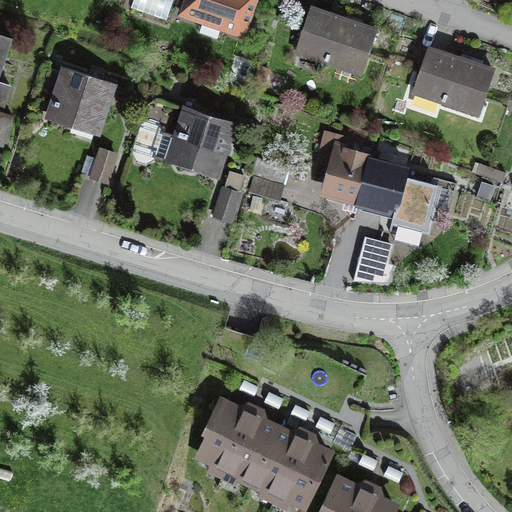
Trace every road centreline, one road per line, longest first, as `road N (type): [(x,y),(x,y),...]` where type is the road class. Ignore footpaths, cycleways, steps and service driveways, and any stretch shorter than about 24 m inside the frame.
road 1 (residential): [(403,320),(301,306),(0,211)]
road 2 (residential): [(403,320),(419,417),(481,511)]
